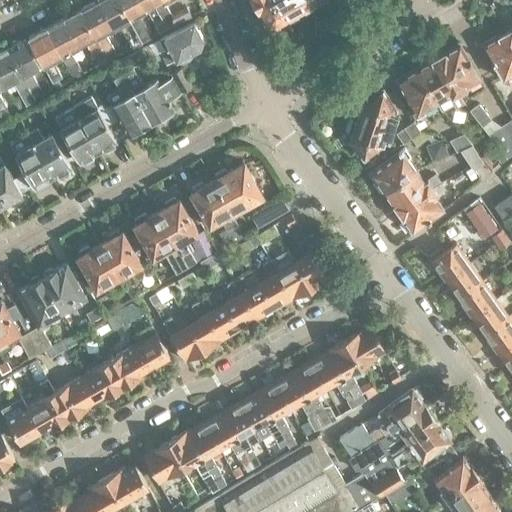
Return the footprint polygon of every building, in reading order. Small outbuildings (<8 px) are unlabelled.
[(107,60),(116,56),(104,33),(112,28),(97,0),(96,0),(80,9),(107,60)] [(141,42),(119,1),(118,0),(97,0),(112,28),(121,24),(133,47),(141,42)] [(141,42),(150,37),(137,15),(146,10),(141,0),(118,0),(119,1),(141,42)] [(164,1),(163,0),(141,0),(146,10),(155,5),(168,29),(176,24),(171,14),(164,1)] [(286,19),(276,1),(275,0),(251,0),(251,2),(254,7),(256,8),(259,12),(260,11),(268,25),(273,26),(286,19)] [(275,0),(286,19),(287,19),(309,6),(305,0),(275,0)] [(176,24),(191,15),(186,6),(171,14),(176,24)] [(107,60),(80,9),(62,18),(78,47),(86,43),(99,65),(107,60)] [(73,79),(81,74),(69,52),(78,47),(62,18),(45,27),(61,56),(73,79)] [(203,39),(193,20),(164,37),(163,36),(150,42),(155,53),(157,58),(163,55),(168,64),(177,59),(179,62),(183,62),(191,58),(192,55),(191,52),(199,48),(203,39)] [(58,78),(61,76),(53,61),(61,56),(45,27),(28,37),(56,88),(61,85),(58,78)] [(511,45),(504,31),(482,43),(506,85),(511,82),(511,45)] [(32,93),(40,88),(32,72),(40,68),(25,39),(8,48),(32,93)] [(462,97),(470,92),(465,84),(478,76),(459,42),(437,55),(462,97)] [(35,100),(32,93),(8,48),(0,52),(0,74),(6,86),(15,81),(27,104),(35,100)] [(131,67),(142,61),(136,50),(125,55),(131,67)] [(437,55),(417,66),(436,100),(442,109),(453,103),(455,106),(464,101),(462,97),(437,55)] [(423,108),(426,106),(436,100),(417,66),(395,79),(417,116),(425,112),(423,108)] [(181,67),(171,73),(182,92),(192,86),(181,67)] [(0,89),(6,86),(0,74),(0,115),(3,120),(10,116),(6,107),(0,95),(0,89)] [(180,91),(171,75),(159,82),(156,78),(144,85),(141,81),(131,87),(150,121),(159,116),(163,117),(170,113),(171,109),(173,108),(168,98),(180,91)] [(104,108),(111,121),(119,116),(128,133),(130,132),(134,134),(140,130),(140,126),(150,121),(131,87),(122,92),(124,96),(104,108)] [(357,102),(351,119),(392,133),(397,116),(394,115),(395,111),(383,89),(368,98),(364,97),(362,104),(357,102)] [(99,111),(96,106),(89,95),(72,104),(73,107),(98,150),(103,147),(106,149),(113,145),(113,142),(116,140),(106,124),(111,121),(104,108),(99,111)] [(482,125),(491,118),(479,102),(469,109),(482,125)] [(92,154),(98,150),(73,107),(64,112),(70,122),(56,130),(70,154),(75,151),(80,161),(82,159),(86,162),(92,158),(92,154)] [(500,124),(491,118),(482,125),(488,133),(501,125),(500,124)] [(511,118),(501,125),(488,133),(507,158),(511,153),(511,118)] [(392,133),(351,119),(347,132),(351,134),(349,142),(353,143),(364,159),(383,145),(385,141),(389,142),(392,133)] [(410,138),(411,137),(420,131),(414,120),(403,128),(410,138)] [(42,138),(36,128),(28,133),(52,177),(58,174),(62,175),(68,172),(69,167),(70,166),(65,157),(70,154),(56,130),(42,138)] [(403,143),(410,138),(403,128),(396,133),(403,143)] [(431,134),(420,131),(411,137),(416,145),(431,134)] [(47,184),(47,180),(52,177),(28,133),(10,143),(24,167),(18,170),(20,173),(28,187),(33,183),(35,187),(37,185),(40,188),(47,184)] [(461,149),(472,144),(464,133),(455,140),(461,149)] [(472,144),(461,149),(460,149),(473,168),(483,161),(472,144)] [(383,193),(416,170),(407,157),(410,155),(405,147),(369,173),(383,193)] [(4,163),(0,156),(0,206),(7,202),(12,204),(20,199),(21,194),(22,194),(20,191),(28,187),(20,173),(12,177),(4,163)] [(215,176),(215,177),(213,178),(232,211),(262,194),(243,161),(227,170),(226,169),(215,176)] [(425,182),(416,170),(383,193),(397,212),(433,187),(441,181),(436,174),(425,182)] [(191,189),(192,190),(190,191),(209,225),(221,218),(226,227),(226,228),(238,222),(232,211),(213,178),(203,183),(203,182),(191,189)] [(411,232),(444,209),(435,197),(444,191),(445,189),(445,187),(441,181),(433,187),(397,212),(411,232)] [(511,193),(495,205),(503,217),(511,211),(511,193)] [(174,200),(173,197),(165,202),(166,204),(156,210),(188,266),(196,262),(189,250),(193,247),(187,237),(197,231),(178,197),(174,200)] [(251,215),(258,227),(289,209),(282,197),(251,215)] [(188,266),(156,210),(146,216),(145,214),(135,219),(136,221),(133,223),(152,257),(164,250),(177,273),(188,266)] [(284,217),(289,226),(296,222),(291,213),(284,217)] [(226,228),(226,227),(219,232),(226,245),(235,240),(245,234),(238,222),(226,228)] [(495,242),(506,235),(501,228),(491,235),(495,242)] [(108,234),(109,237),(99,242),(124,286),(135,280),(129,270),(141,263),(122,229),(119,231),(118,229),(108,234)] [(255,234),(260,241),(267,237),(263,230),(255,234)] [(240,249),(252,246),(260,241),(255,234),(248,238),(237,244),(240,249)] [(506,235),(495,242),(500,249),(510,242),(506,235)] [(309,253),(295,261),(310,288),(328,277),(306,238),(298,243),(303,252),(307,249),(309,253)] [(226,245),(216,251),(200,261),(204,269),(240,249),(237,244),(235,240),(226,245)] [(124,286),(99,242),(90,248),(88,245),(78,251),(80,253),(77,255),(96,288),(107,282),(120,305),(132,298),(124,286)] [(455,244),(432,260),(445,279),(468,263),(455,244)] [(292,298),(310,288),(295,261),(287,249),(269,259),(292,298)] [(292,298),(269,259),(262,263),(269,276),(259,282),(275,308),(292,298)] [(50,268),(40,273),(62,311),(86,297),(66,261),(53,268),(50,268)] [(481,281),(468,263),(445,279),(458,297),(481,281)] [(257,319),(275,308),(259,282),(252,269),(234,280),(257,319)] [(185,275),(189,283),(196,279),(192,271),(185,275)] [(30,281),(17,289),(38,325),(62,311),(40,273),(31,278),(30,281)] [(182,287),(189,283),(185,275),(177,279),(182,287)] [(234,296),(234,297),(224,302),(239,329),(257,319),(234,280),(227,284),(234,296)] [(494,299),(481,281),(458,297),(471,315),(494,299)] [(148,296),(153,304),(160,300),(161,302),(172,296),(167,285),(148,296)] [(214,308),(207,295),(199,300),(222,339),(239,329),(224,302),(214,308)] [(0,299),(0,345),(8,341),(6,338),(19,330),(1,298),(0,299)] [(507,317),(494,299),(471,315),(484,333),(507,317)] [(204,349),(222,339),(199,300),(192,304),(198,317),(188,323),(204,349)] [(117,312),(124,324),(145,312),(142,306),(132,303),(117,312)] [(91,322),(104,315),(98,305),(86,312),(91,322)] [(188,323),(182,311),(172,317),(171,316),(163,321),(185,360),(204,349),(188,323)] [(114,330),(124,324),(117,312),(107,318),(114,330)] [(511,339),(511,323),(507,317),(484,333),(497,351),(511,339)] [(46,348),(52,345),(40,324),(29,330),(41,351),(46,348)] [(134,344),(147,368),(169,355),(156,332),(151,324),(136,333),(130,337),(134,344)] [(345,339),(360,365),(386,350),(371,324),(345,339)] [(30,357),(41,351),(29,330),(18,337),(30,357)] [(62,339),(67,348),(80,340),(76,331),(62,339)] [(72,359),(66,348),(67,348),(62,339),(52,345),(46,348),(51,357),(59,352),(65,363),(72,359)] [(350,371),(360,365),(345,339),(327,349),(348,386),(358,404),(365,399),(359,387),(356,381),(350,371)] [(510,369),(511,367),(511,339),(497,351),(510,369)] [(108,359),(123,386),(145,374),(143,370),(147,368),(134,344),(108,359)] [(348,386),(327,349),(309,360),(324,386),(334,380),(340,390),(351,408),(358,404),(348,386)] [(6,360),(11,368),(20,363),(15,355),(6,360)] [(387,355),(379,360),(386,371),(394,367),(387,355)] [(28,405),(41,428),(46,426),(48,429),(69,416),(54,390),(49,382),(36,358),(28,363),(45,395),(28,405)] [(108,359),(81,375),(94,398),(101,395),(102,398),(123,386),(108,359)] [(0,370),(2,374),(11,368),(6,360),(0,364),(0,370)] [(292,370),(324,425),(331,421),(330,420),(336,416),(331,406),(327,406),(323,408),(314,391),(324,386),(309,360),(292,370)] [(315,430),(324,425),(292,370),(275,380),(289,405),(299,400),(309,416),(307,417),(310,422),(315,430)] [(396,370),(389,374),(393,383),(401,379),(396,370)] [(41,428),(28,405),(27,406),(9,374),(0,379),(0,390),(3,388),(9,399),(11,398),(18,411),(6,418),(19,441),(41,428)] [(54,390),(69,416),(91,404),(90,401),(94,398),(81,375),(54,390)] [(291,449),(298,445),(288,427),(289,427),(286,422),(280,411),(289,405),(275,380),(257,390),(278,426),(291,449)] [(378,438),(423,405),(411,389),(376,414),(383,423),(380,425),(368,433),(361,422),(338,437),(350,455),(378,438)] [(291,449),(278,426),(257,390),(240,400),(255,426),(261,436),(271,431),(284,454),(291,449)] [(254,448),(251,442),(245,432),(255,426),(240,400),(222,410),(243,447),(246,452),(254,448)] [(410,441),(435,423),(423,405),(378,438),(350,455),(347,457),(354,469),(360,470),(362,472),(395,452),(389,444),(404,434),(410,441)] [(243,447),(222,410),(205,420),(220,446),(230,440),(236,451),(247,471),(255,466),(250,458),(249,458),(245,453),(246,452),(243,447)] [(221,472),(216,463),(210,452),(220,446),(205,420),(187,430),(209,467),(220,487),(226,483),(220,472),(221,472)] [(361,506),(371,500),(384,492),(404,480),(395,465),(403,458),(409,466),(411,466),(448,440),(435,423),(410,441),(395,452),(362,472),(345,482),(360,507),(361,506)] [(0,466),(15,458),(14,456),(14,455),(0,430),(0,466)] [(209,467),(187,430),(166,443),(181,468),(195,460),(213,491),(220,487),(209,467)] [(351,511),(360,507),(345,482),(317,434),(298,445),(291,449),(284,454),(194,507),(196,511),(351,511)] [(181,468),(166,443),(144,455),(159,481),(181,468)] [(439,459),(426,466),(433,476),(432,477),(447,496),(476,474),(462,455),(460,457),(453,448),(439,459)] [(250,458),(255,466),(261,462),(256,454),(250,458)] [(124,465),(106,476),(121,502),(148,486),(135,463),(126,468),(124,465)] [(476,474),(447,496),(458,511),(465,511),(491,494),(476,474)] [(107,511),(107,510),(121,502),(106,476),(87,486),(89,490),(80,495),(89,511),(107,511)] [(409,477),(404,480),(384,492),(391,504),(416,488),(409,477)] [(465,511),(498,511),(499,506),(491,494),(465,511)] [(89,511),(80,495),(72,500),(70,496),(50,507),(52,511),(89,511)] [(429,510),(439,503),(436,498),(426,505),(429,510)] [(180,500),(172,505),(175,511),(177,511),(184,508),(180,500)] [(361,506),(364,511),(378,511),(371,500),(361,506)] [(439,503),(429,510),(430,511),(435,511),(442,508),(439,503)]
